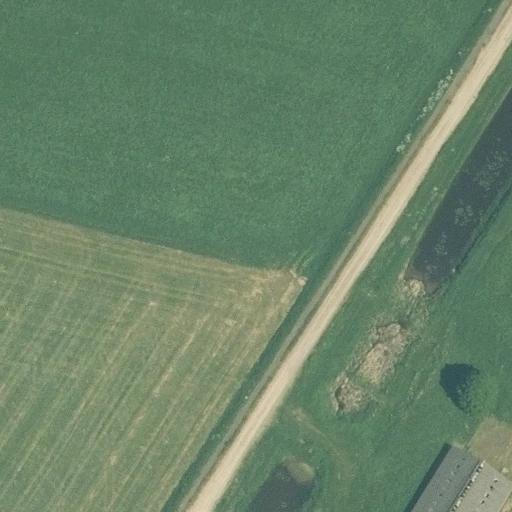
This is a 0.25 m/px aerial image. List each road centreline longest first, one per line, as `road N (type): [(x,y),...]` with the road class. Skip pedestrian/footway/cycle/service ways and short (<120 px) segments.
road 1 (track): [(511,23),(203,511)]
road 2 (track): [(270,405),(351,465),(343,511)]
